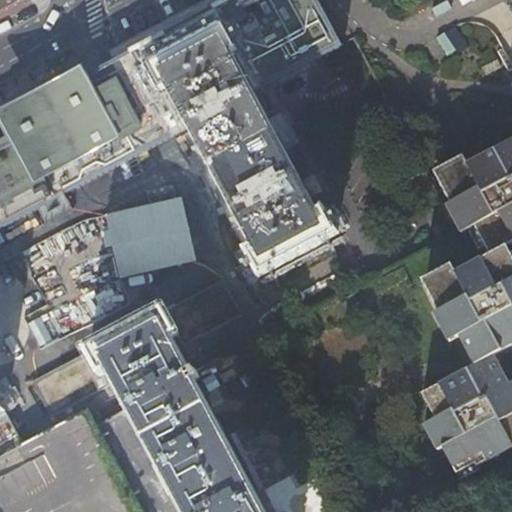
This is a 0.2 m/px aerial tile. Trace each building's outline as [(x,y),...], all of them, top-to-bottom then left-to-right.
[(0,415),(5,413),(0,403),(0,227),(179,133),(192,125),(257,248),(248,252),(260,276),(336,235),(324,212),(314,217),(250,97),(314,63),(340,49),(314,0),(233,0),(227,3),(147,46),(137,52),(130,55),(45,101),(0,125),(0,415)] [(14,0),(0,0),(0,13),(17,4),(14,0)] [(490,257),(507,248),(511,245),(511,141),(485,157),(487,162),(478,167),(471,171),(466,162),(436,179),(450,205),(446,206),(457,226),(463,222),(469,231),(475,228),(490,257)] [(511,256),(507,248),(490,257),(457,275),(454,271),(425,287),(439,313),(435,315),(446,334),(452,330),(457,340),(461,338),(475,366),(494,357),(511,346),(511,343),(511,341),(511,339),(511,256)] [(242,316),(223,281),(31,383),(50,419),(109,387),(103,376),(111,372),(131,409),(187,511),(261,511),(192,385),(202,380),(198,371),(188,376),(168,340),(176,337),(182,348),(242,316)] [(498,363),(494,357),(475,366),(474,367),(457,376),(460,381),(444,390),(441,385),(423,394),(436,419),(424,425),(438,451),(443,449),(457,474),(475,464),(477,467),(511,448),(511,383),(509,385),(498,363)] [(87,412),(22,446),(31,461),(40,456),(50,476),(102,449),(104,450),(107,449),(87,412)] [(0,511),(140,511),(107,449),(104,450),(102,449),(50,476),(40,456),(31,461),(22,446),(5,413),(0,415),(0,511)]
